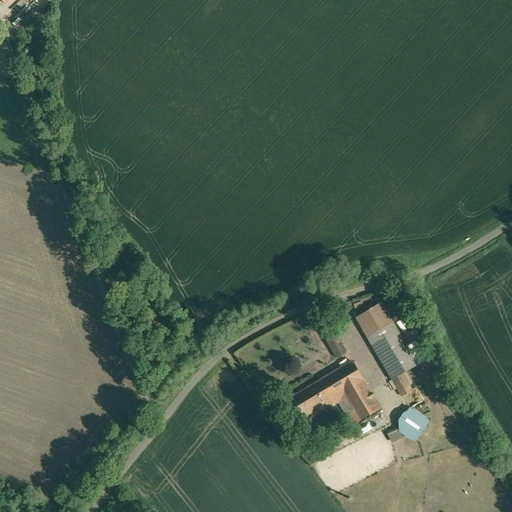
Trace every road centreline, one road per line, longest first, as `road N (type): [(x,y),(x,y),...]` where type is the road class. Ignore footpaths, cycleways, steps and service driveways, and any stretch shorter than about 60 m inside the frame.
road 1 (residential): [(511,221),(426,271),(304,309),(225,350),(91,511)]
road 2 (unknown): [(147,438),(0,53)]
road 3 (unknown): [(384,384),(363,394),(304,309)]
